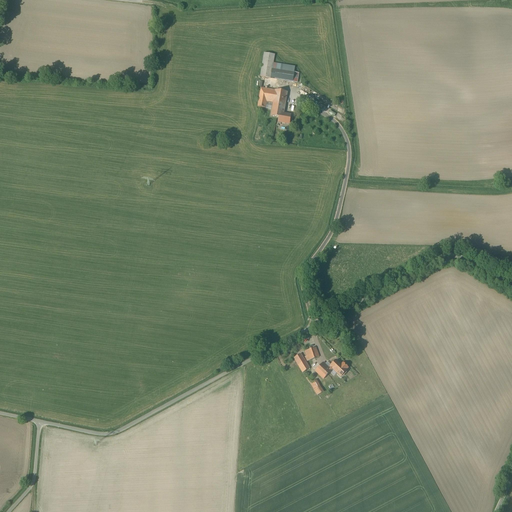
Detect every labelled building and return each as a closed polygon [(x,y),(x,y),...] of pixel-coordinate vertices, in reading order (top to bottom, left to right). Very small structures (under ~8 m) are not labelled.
[(265,53),(260,78),(293,84),(295,68),(276,65),(277,57),(265,53)] [(273,104),(285,106),(287,93),(261,88),(258,107),(265,108),(266,102),(271,103),(271,104),(273,104)] [(283,118),(284,114),(285,106),(273,104),(271,116),(279,118),(283,118)] [(290,116),(284,114),(283,118),(279,118),(279,122),(289,124),(290,116)] [(316,347),(305,352),(308,361),(319,359),(316,347)] [(303,354),(294,358),(317,397),(325,393),(318,380),(314,381),(308,372),(312,369),(303,354)] [(323,363),(315,372),(325,380),(332,374),(335,377),(338,374),(342,378),(352,370),(343,362),(341,364),(337,359),(328,367),(323,363)]
